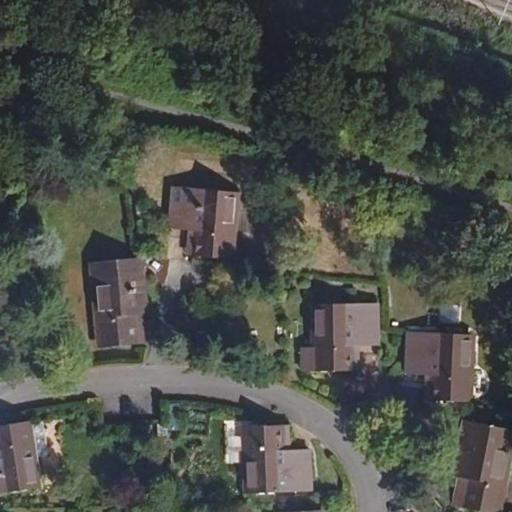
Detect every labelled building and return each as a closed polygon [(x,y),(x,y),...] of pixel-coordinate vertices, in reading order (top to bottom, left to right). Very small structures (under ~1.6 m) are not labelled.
[(196,231),(194,256),(231,258),(236,192),(173,187),(170,229),(189,230),(196,231)] [(139,220),(150,218),(147,203),(136,205),(139,220)] [(187,255),(194,256),(196,231),(189,230),(187,255)] [(145,344),(142,315),(147,314),(142,259),(93,263),(101,348),(138,345),(145,344)] [(354,371),(354,351),(378,351),(379,344),(378,306),(312,307),(312,348),(301,348),(301,372),(354,371)] [(406,375),(426,375),(425,400),(432,401),(469,402),(472,336),(408,333),(406,375)] [(453,477),(447,507),(461,510),(478,511),(496,511),(511,435),(511,430),(464,421),(453,477)] [(0,493),(38,488),(33,457),(28,422),(0,426),(0,493)] [(43,422),(29,423),(33,457),(48,455),(43,422)] [(310,449),(291,450),(290,425),(283,425),(246,427),(248,493),(312,491),(310,449)] [(137,440),(139,431),(126,428),(123,438),(137,440)] [(148,489),(159,489),(159,477),(148,477),(148,489)]
